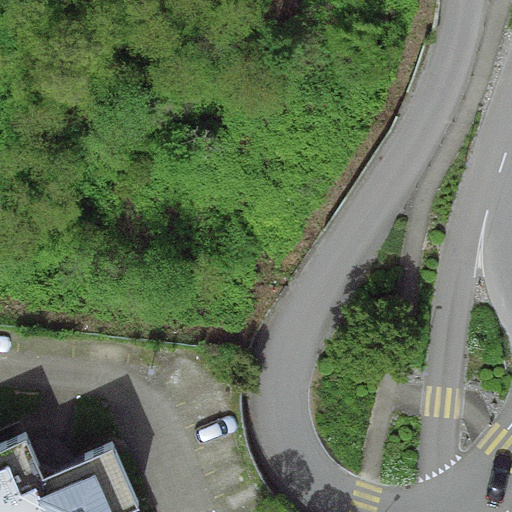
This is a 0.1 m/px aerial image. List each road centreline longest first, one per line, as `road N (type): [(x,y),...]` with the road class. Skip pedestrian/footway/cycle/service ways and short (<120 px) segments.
road 1 (residential): [(466,0),(429,116),(283,369),(281,421),(291,450),(324,491),(356,511)]
road 2 (residential): [(511,88),(489,147),(446,338),(447,508)]
